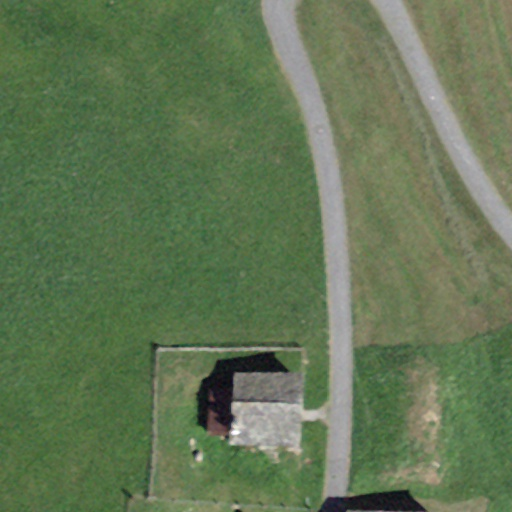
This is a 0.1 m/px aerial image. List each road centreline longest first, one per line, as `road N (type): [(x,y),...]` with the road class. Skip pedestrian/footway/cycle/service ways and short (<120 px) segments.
road 1 (track): [(332,511),(340,260),(323,136),(281,43),(274,0)]
road 2 (track): [(391,0),(478,191),(511,233)]
